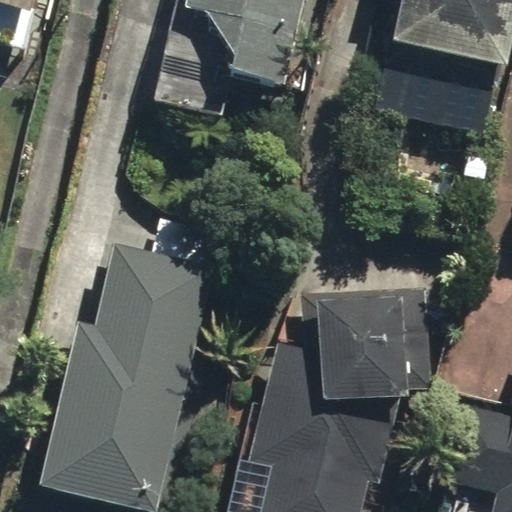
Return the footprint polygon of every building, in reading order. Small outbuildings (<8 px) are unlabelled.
[(309,0),(198,0),(195,12),(212,14),(242,54),(237,78),(292,89),(309,0)] [(511,0),(406,0),(399,43),(511,64),(511,0)] [(154,251),(120,245),(106,327),(84,323),(53,501),(113,511),(172,511),(216,263),(201,261),(207,228),(160,220),(154,251)] [(313,346),(267,474),(285,479),(275,511),(366,511),(397,403),(436,395),(428,289),(311,292),(313,346)] [(511,511),(511,422),(511,423),(484,418),(472,489),(502,494),(499,511),(511,511)]
